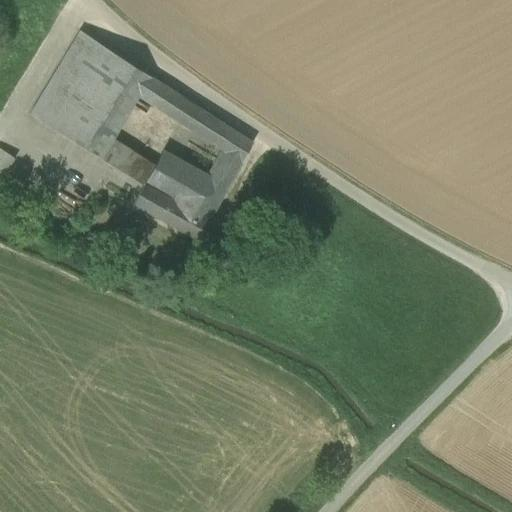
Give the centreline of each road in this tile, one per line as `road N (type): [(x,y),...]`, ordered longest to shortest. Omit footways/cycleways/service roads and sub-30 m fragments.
road 1 (unclassified): [(87,0),(180,76),(436,248),(511,283)]
road 2 (unclassified): [(329,511),(511,322)]
